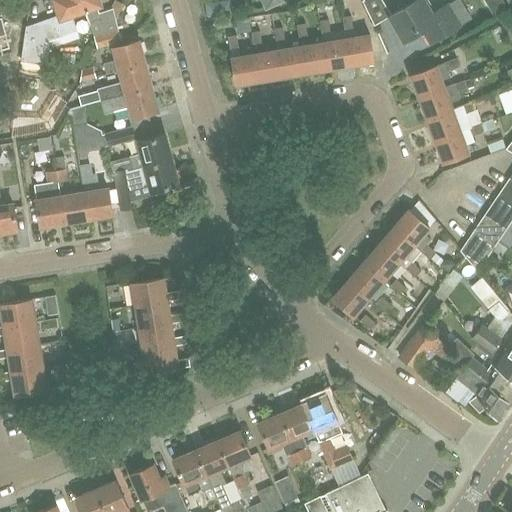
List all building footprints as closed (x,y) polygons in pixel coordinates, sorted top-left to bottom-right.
[(51,0),(52,0),(58,18),(25,30),(21,60),(47,63),(49,48),(47,42),(59,38),(61,44),(75,39),(67,17),(85,10),(86,10),(82,0),(51,0)] [(99,0),(82,0),(86,10),(85,10),(94,35),(117,30),(115,19),(113,8),(99,12),(97,6),(101,5),(99,0)] [(233,14),(230,0),(218,2),(220,16),(233,14)] [(262,0),(268,10),(287,0),(286,0),(262,0)] [(460,26),(455,17),(448,4),(432,14),(424,0),(415,0),(389,15),(404,40),(420,31),(425,32),(431,43),(460,26)] [(510,11),(503,0),(501,0),(493,4),(500,16),(510,11)] [(353,28),(351,16),(342,17),(344,30),(353,28)] [(330,32),(328,19),(319,21),(321,34),(330,32)] [(308,36),(305,23),(296,24),(299,37),(308,36)] [(285,40),(282,27),(274,28),(276,41),(285,40)] [(117,30),(94,35),(93,35),(96,48),(120,41),(117,30)] [(262,43),(260,30),(251,32),(253,45),(262,43)] [(260,80),(256,54),(241,56),(238,34),(228,36),(237,84),(260,80)] [(370,35),(346,39),(351,65),(374,61),(370,35)] [(351,65),(346,39),(323,42),(328,69),(351,65)] [(112,47),(116,60),(104,63),(107,74),(119,70),(119,71),(145,63),(139,40),(112,47)] [(328,69),(323,42),(301,46),(305,73),(328,69)] [(305,73),(301,46),(278,50),(283,76),(305,73)] [(283,76),(278,50),(256,54),(260,80),(283,76)] [(445,88),(442,81),(451,77),(448,71),(460,66),(457,58),(411,75),(419,97),(445,88)] [(152,87),(145,63),(119,71),(122,82),(97,89),(100,101),(152,87)] [(96,78),(93,66),(81,70),(80,82),(96,78)] [(453,109),(450,102),(461,98),(459,92),(478,85),(475,78),(466,81),(465,80),(445,88),(419,97),(427,118),(453,109)] [(158,110),(152,87),(100,101),(104,113),(129,106),(132,117),(158,110)] [(61,112),(45,105),(38,121),(54,128),(61,112)] [(84,105),(71,109),(73,125),(87,123),(84,105)] [(461,131),(453,109),(427,118),(435,140),(461,131)] [(469,153),(466,144),(475,141),(473,136),(496,127),(493,119),(461,131),(435,140),(443,163),(469,153)] [(106,147),(102,134),(101,131),(87,123),(73,125),(78,152),(106,148),(106,147)] [(102,134),(106,147),(137,138),(134,125),(102,134)] [(171,159),(164,133),(138,141),(142,154),(130,157),(133,169),(171,159)] [(53,149),(51,136),(39,138),(41,151),(53,149)] [(54,158),(56,170),(57,170),(59,181),(69,179),(67,168),(66,156),(54,158)] [(178,184),(171,159),(133,169),(128,171),(115,173),(121,209),(134,206),(130,183),(149,178),(152,191),(178,184)] [(92,175),(91,164),(79,166),(81,177),(92,175)] [(48,182),(59,181),(57,170),(56,170),(46,172),(48,182)] [(497,197),(511,207),(511,180),(509,179),(497,197)] [(108,187),(84,191),(88,217),(113,213),(108,187)] [(88,217),(84,191),(61,195),(65,221),(88,217)] [(13,202),(2,204),(0,194),(0,231),(18,229),(13,202)] [(65,221),(61,195),(36,198),(41,225),(65,221)] [(511,207),(497,197),(485,215),(507,230),(511,222),(511,207)] [(395,227),(421,250),(431,258),(436,252),(426,244),(431,239),(424,234),(430,227),(410,209),(395,227)] [(507,230),(485,215),(461,250),(478,272),(507,230)] [(428,289),(435,282),(412,262),(421,250),(395,227),(380,245),(400,262),(399,263),(428,289)] [(399,263),(400,262),(380,245),(365,262),(385,279),(399,263)] [(449,274),(456,265),(450,260),(446,260),(440,267),(449,274)] [(370,297),(385,279),(365,262),(350,279),(370,297)] [(178,290),(165,292),(163,277),(132,282),(136,305),(166,301),(179,299),(178,290)] [(370,297),(350,279),(334,297),(354,315),(370,297)] [(415,295),(396,279),(390,286),(409,302),(415,295)] [(391,305),(381,296),(375,303),(385,312),(391,305)] [(60,297),(37,298),(38,315),(61,314),(60,297)] [(3,326),(35,321),(31,298),(0,303),(0,311),(1,312),(3,326)] [(181,313),(169,315),(166,301),(136,305),(139,328),(170,323),(183,321),(181,313)] [(511,376),(511,315),(509,311),(507,313),(498,302),(488,310),(496,316),(488,327),(483,323),(472,338),(479,347),(495,359),(493,361),(499,365),(511,376)] [(376,323),(366,314),(361,321),(371,329),(376,323)] [(7,349),(39,343),(35,321),(3,326),(0,326),(0,334),(5,334),(7,349)] [(185,335),(172,337),(170,323),(139,328),(143,350),(173,345),(187,343),(185,335)] [(437,336),(424,327),(402,358),(420,371),(442,341),(437,337),(437,336)] [(510,404),(511,401),(511,376),(499,365),(494,372),(473,356),(474,354),(457,337),(452,342),(446,337),(442,342),(462,362),(462,361),(466,364),(467,363),(488,380),(510,404)] [(11,371),(43,366),(39,343),(7,349),(0,349),(0,358),(8,357),(11,371)] [(189,357),(175,359),(173,345),(143,350),(146,373),(190,366),(189,357)] [(488,380),(467,363),(466,364),(462,371),(465,373),(460,379),(478,393),(470,400),(480,411),(486,405),(500,419),(510,404),(488,380)] [(15,395),(47,389),(43,366),(11,371),(0,373),(1,381),(12,379),(15,395)] [(135,380),(134,375),(133,371),(129,368),(122,369),(118,370),(120,382),(135,380)] [(342,432),(336,419),(337,419),(326,394),(303,404),(314,429),(332,469),(353,461),(347,445),(334,450),(329,438),(342,432)] [(314,429),(303,404),(282,413),(302,462),(312,457),(302,434),(314,429)] [(302,462),(282,413),(259,423),(270,448),(280,444),(286,457),(287,456),(291,467),(302,462)] [(241,431),(218,441),(228,466),(229,466),(243,499),(253,494),(244,473),(245,473),(240,461),(252,456),(241,431)] [(228,466),(218,441),(197,450),(213,487),(212,487),(222,511),(223,510),(232,507),(222,484),(226,482),(220,469),(228,466)] [(213,487),(197,450),(174,460),(188,494),(198,490),(200,488),(204,491),(212,487),(213,487)] [(188,511),(176,483),(169,486),(165,476),(159,478),(153,464),(131,474),(142,499),(143,499),(147,511),(164,504),(167,511),(188,511)] [(369,472),(305,503),(309,511),(384,511),(388,510),(388,509),(386,510),(369,472)] [(299,501),(288,476),(275,481),(286,507),(299,501)] [(116,479),(96,488),(105,511),(117,511),(118,511),(117,511),(128,511),(127,508),(128,508),(116,479)] [(271,511),(282,507),(272,485),(257,491),(261,501),(247,508),(248,511),(271,511)] [(105,511),(96,488),(75,497),(81,511),(105,511)]
